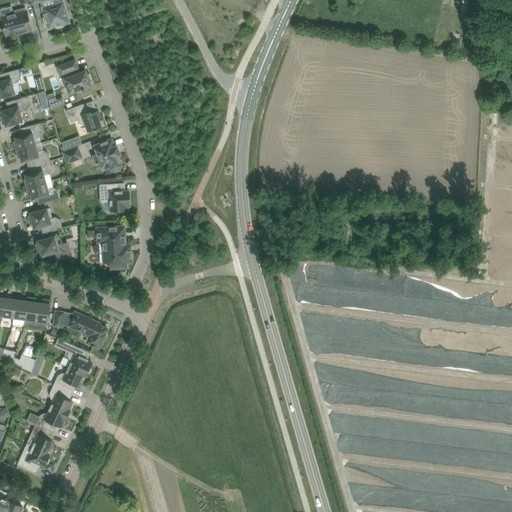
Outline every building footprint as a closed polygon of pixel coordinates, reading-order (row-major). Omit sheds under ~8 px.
[(54,0),(56,4),(42,8),(45,18),(43,18),(45,27),(47,26),(48,29),(54,27),(55,29),(64,27),(63,25),(69,23),(66,12),(65,13),(64,8),(65,8),(63,2),(62,0),(54,0)] [(23,12),(22,9),(12,12),(12,15),(1,18),(6,37),(7,37),(8,40),(17,37),(17,34),(32,30),(27,11),(23,12)] [(79,73),(77,69),(79,69),(75,60),(57,67),(61,76),(65,75),(66,78),(64,79),(70,94),(77,91),(77,92),(85,90),(84,88),(91,86),(90,82),(92,81),(89,74),(87,74),(86,71),(79,73)] [(30,73),(28,66),(20,69),(18,69),(0,74),(0,81),(0,98),(15,94),(13,84),(18,82),(21,77),(20,75),(30,73)] [(45,91),(43,84),(41,77),(35,79),(37,86),(39,92),(45,91)] [(54,93),(47,95),(49,103),(56,100),(54,93)] [(5,127),(23,122),(20,112),(25,110),(28,105),(26,97),(6,102),(8,109),(1,111),(2,116),(0,116),(2,125),(5,124),(5,127)] [(87,113),(84,104),(67,110),(71,122),(77,120),(78,122),(80,124),(83,124),(85,123),(88,132),(95,129),(96,131),(107,127),(103,117),(101,117),(98,110),(91,113),(91,111),(87,113)] [(16,150),(36,145),(34,138),(39,137),(42,131),(40,123),(19,129),(21,135),(15,137),(16,141),(13,142),(16,150)] [(75,138),(61,143),(64,151),(78,146),(82,145),(79,137),(75,138)] [(114,147),(111,140),(95,146),(104,169),(110,167),(111,169),(115,171),(119,170),(121,165),(117,156),(119,155),(116,147),(114,147)] [(37,151),(36,145),(16,150),(18,159),(20,158),(21,162),(28,160),(30,166),(50,161),(48,153),(43,150),(37,151)] [(67,163),(82,158),(78,146),(64,151),(63,152),(67,163)] [(26,188),(46,182),(44,175),(49,174),(52,169),(50,161),(30,166),(32,173),(25,175),(26,178),(24,179),(26,188)] [(48,189),(46,182),(26,188),(28,196),(31,196),(32,199),(39,197),(40,204),(50,201),(61,198),(58,190),(53,187),(48,189)] [(115,192),(115,184),(100,185),(101,199),(107,199),(108,201),(111,201),(111,211),(128,210),(127,206),(129,206),(129,200),(130,199),(130,195),(129,194),(129,191),(115,192)] [(50,218),(47,208),(29,213),(30,215),(28,216),(30,225),(32,224),(34,229),(40,227),(42,234),(52,231),(63,228),(60,220),(55,217),(50,218)] [(80,214),(74,216),(76,224),(82,223),(80,214)] [(124,227),(98,229),(98,242),(103,241),(104,254),(105,263),(110,263),(110,268),(126,267),(126,262),(131,262),(130,260),(131,259),(131,256),(130,255),(130,251),(130,244),(125,244),(124,227)] [(38,243),(35,244),(38,253),(40,252),(41,257),(48,255),(50,261),(70,256),(68,248),(67,243),(63,245),(58,246),(55,236),(47,238),(37,241),(38,243)] [(5,296),(2,316),(13,318),(16,301),(16,299),(13,299),(13,297),(5,296)] [(16,301),(13,318),(25,319),(28,299),(20,298),(19,299),(16,299),(16,301)] [(25,319),(24,325),(35,327),(39,304),(39,302),(35,302),(36,300),(28,299),(25,319)] [(39,304),(35,327),(47,329),(49,312),(51,302),(42,301),(42,303),(39,302),(39,304)] [(62,327),(63,322),(64,312),(55,311),(53,326),(62,327)] [(103,341),(104,341),(105,340),(105,339),(106,338),(106,337),(106,336),(106,335),(105,334),(108,329),(94,323),(95,321),(75,312),(69,324),(83,331),(83,333),(83,335),(91,338),(88,343),(92,345),(92,346),(94,347),(95,346),(99,348),(102,341),(103,341)] [(58,338),(55,346),(69,352),(69,353),(68,354),(68,355),(69,356),(69,357),(69,358),(70,359),(71,360),(72,361),(69,367),(86,375),(87,373),(89,373),(91,369),(90,367),(91,365),(92,362),(90,361),(87,360),(90,353),(81,349),(72,345),(58,338)] [(40,348),(38,354),(44,356),(46,350),(40,348)] [(4,349),(2,354),(9,356),(8,361),(12,362),(14,357),(16,351),(4,349)] [(36,360),(34,364),(41,367),(45,357),(38,354),(36,360)] [(14,357),(12,362),(22,366),(26,356),(22,355),(20,359),(18,359),(14,357)] [(22,368),(26,370),(28,365),(33,367),(34,364),(36,360),(26,356),(22,366),(22,368)] [(33,367),(32,371),(38,374),(41,367),(34,364),(33,367)] [(14,366),(11,371),(19,375),(21,370),(14,366)] [(58,377),(54,385),(72,393),(75,385),(76,386),(79,387),(80,385),(82,380),(84,379),(86,375),(86,376),(86,375),(69,367),(66,374),(65,374),(64,374),(63,374),(62,374),(61,374),(60,374),(59,375),(59,376),(58,376),(58,377)] [(50,394),(50,395),(50,396),(51,397),(51,398),(52,399),(52,400),(53,400),(54,401),(51,407),(66,414),(68,415),(69,413),(70,410),(72,406),(71,404),(72,402),(68,400),(72,393),(54,385),(51,392),(50,393),(50,394)] [(29,415),(27,418),(27,421),(36,425),(53,433),(57,426),(60,427),(62,425),(63,424),(65,420),(66,420),(67,417),(65,416),(66,414),(51,407),(48,414),(47,414),(46,414),(45,413),(44,414),(43,414),(42,414),(41,415),(40,416),(39,417),(30,413),(29,415)] [(32,432),(27,445),(33,447),(50,455),(49,455),(51,450),(51,449),(53,444),(54,442),(51,441),(50,440),(53,433),(36,425),(32,432)] [(21,457),(18,464),(35,472),(39,466),(42,467),(44,468),(45,466),(46,463),(48,463),(50,459),(49,457),(50,455),(33,447),(30,454),(29,454),(28,454),(27,454),(26,454),(25,454),(24,455),(23,455),(22,456),(21,457)] [(0,511),(1,511),(20,511),(23,507),(14,503),(10,501),(10,500),(6,498),(6,499),(4,499),(0,496),(0,511)]
